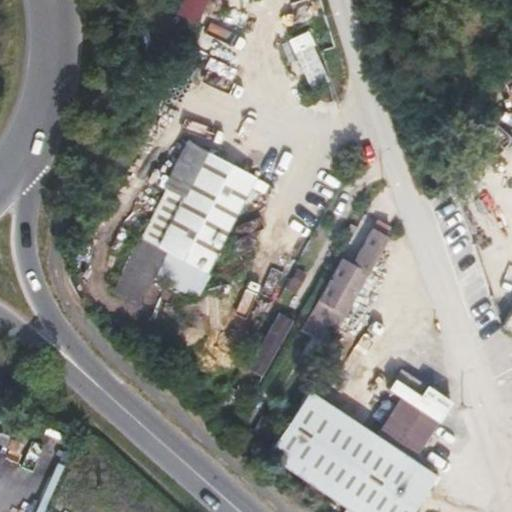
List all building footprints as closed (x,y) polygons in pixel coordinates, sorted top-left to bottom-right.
[(183,0),(177,12),(195,21),(206,0),(183,0)] [(313,47),(299,52),(312,86),(327,81),(313,47)] [(137,104),(151,108),(165,79),(149,73),(137,104)] [(326,84),(309,89),(311,95),(318,99),(326,102),(332,100),(326,84)] [(186,140),(162,187),(166,189),(181,197),(206,150),(186,140)] [(166,189),(140,239),(166,252),(172,255),(205,272),(256,178),(206,150),(181,197),(166,189)] [(465,183),(453,187),(464,217),(468,216),(475,213),(465,183)] [(489,240),(478,212),(475,213),(468,216),(480,246),(489,240)] [(341,259),(311,312),(328,322),(335,326),(386,237),(371,229),(356,255),(360,257),(355,266),(341,259)] [(140,239),(110,295),(136,308),(166,252),(140,239)] [(172,255),(160,279),(192,296),(205,272),(172,255)] [(511,307),(503,323),(511,329),(511,307)] [(267,375),(291,316),(276,310),(253,369),(267,375)] [(410,310),(378,359),(399,372),(429,322),(410,310)] [(423,364),(403,395),(434,416),(454,385),(423,364)] [(375,435),(307,389),(264,453),(345,508),(351,511),(409,511),(434,475),(412,459),(436,422),(400,398),(375,435)] [(244,426),(235,443),(257,463),(277,427),(260,417),(252,430),(244,426)]
